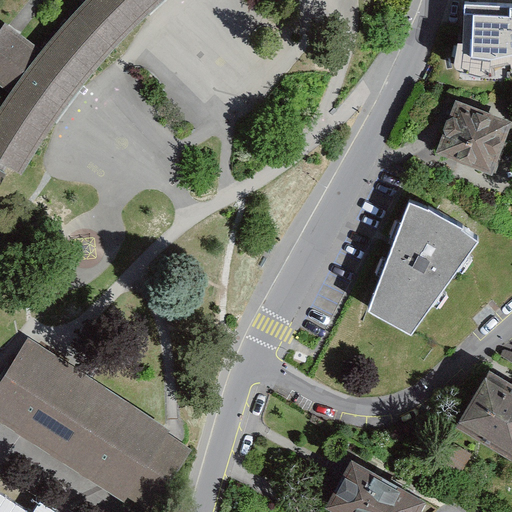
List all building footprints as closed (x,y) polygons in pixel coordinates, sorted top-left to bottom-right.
[(0,102),(0,180),(7,164),(28,173),(45,142),(63,113),(96,68),(136,23),(160,0),(79,0),(41,44),(23,31),(4,17),(0,22),(0,77),(11,86),(0,102)] [(511,3),(452,1),(449,53),(472,55),(475,72),(511,62),(511,3)] [(511,118),(460,99),(440,151),(499,173),(511,137),(511,118)] [(413,202),(372,310),(416,331),(485,239),(454,218),(413,202)] [(0,376),(0,419),(140,508),(188,433),(170,421),(29,331),(0,376)] [(511,444),(511,372),(495,363),(464,417),(511,444)] [(422,511),(435,489),(357,450),(332,500),(356,511),(422,511)] [(32,511),(0,491),(0,511),(59,511),(41,500),(32,511)]
